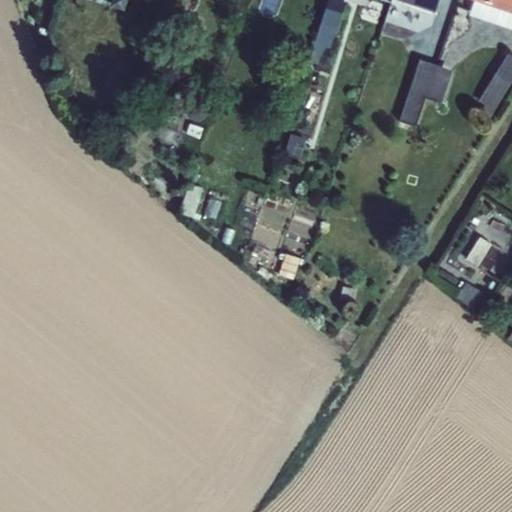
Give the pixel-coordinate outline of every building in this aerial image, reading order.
[(335,0),(328,0),(308,63),(324,68),(345,3),(335,0)] [(394,0),(435,13),(438,0),(394,0)] [(511,0),(469,0),(474,1),(469,16),(511,31),(511,0)] [(511,57),(507,55),(477,102),(483,106),(479,113),(488,119),(511,81),(511,57)] [(419,60),(398,122),(415,127),(425,99),(441,104),(452,71),(419,60)] [(189,185),(180,211),(194,216),(203,189),(189,185)] [(236,225),(232,234),(238,237),(242,228),(236,225)] [(479,238),(465,260),(476,267),(490,244),(479,238)] [(285,255),(278,275),(292,280),(298,260),(285,255)] [(465,283),(456,298),(471,310),(482,294),(465,283)] [(342,287),(341,299),(352,301),(355,290),(342,287)]
